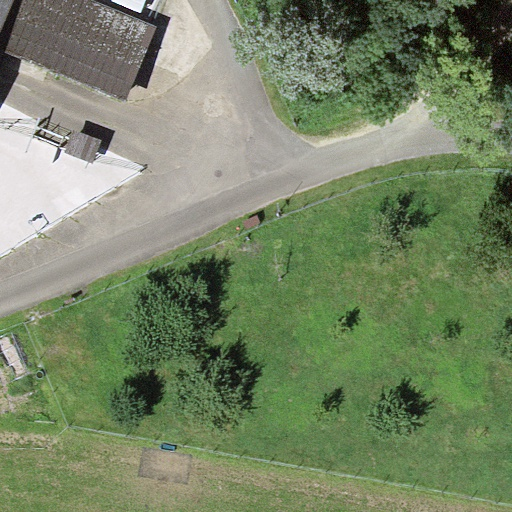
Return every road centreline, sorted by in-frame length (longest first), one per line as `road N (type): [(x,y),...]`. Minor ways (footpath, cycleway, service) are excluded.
road 1 (track): [(0,289),(279,172)]
road 2 (track): [(511,131),(415,130),(279,172)]
road 3 (track): [(201,0),(279,172)]
road 4 (track): [(415,130),(467,37),(511,0)]
